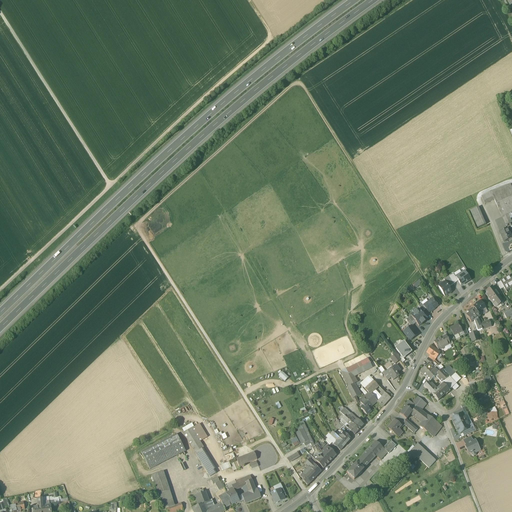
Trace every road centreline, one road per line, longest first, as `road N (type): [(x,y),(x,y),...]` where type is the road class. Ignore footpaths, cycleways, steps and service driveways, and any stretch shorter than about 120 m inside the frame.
road 1 (track): [(309,494),(135,226),(298,80),(447,312)]
road 2 (motorway): [(0,326),(234,109),(376,0)]
road 3 (motorway): [(356,0),(188,133),(0,312)]
road 4 (residential): [(511,257),(441,318),(395,399),(309,494)]
road 5 (track): [(109,186),(271,37),(247,0)]
road 6 (track): [(0,13),(109,186)]
road 7 (track): [(109,186),(0,287)]
